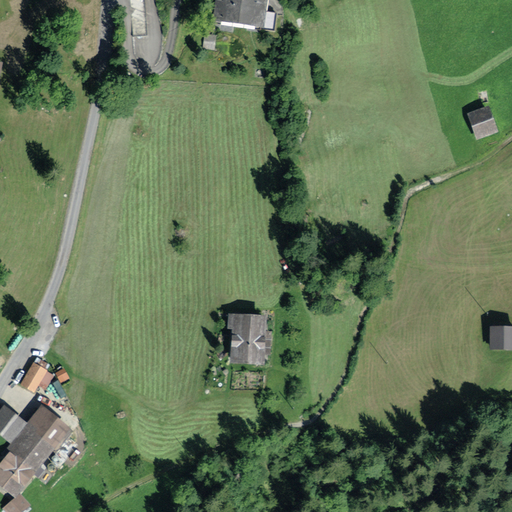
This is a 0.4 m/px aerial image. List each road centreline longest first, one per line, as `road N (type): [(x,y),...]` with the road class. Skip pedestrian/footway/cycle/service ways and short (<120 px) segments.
road 1 (track): [(82,511),(199,455),(317,416),(339,386),(406,197),(511,138)]
road 2 (tertiary): [(0,386),(61,269),(92,129),(108,0)]
